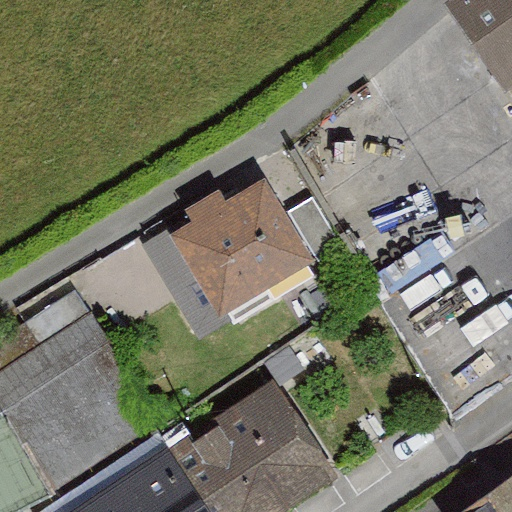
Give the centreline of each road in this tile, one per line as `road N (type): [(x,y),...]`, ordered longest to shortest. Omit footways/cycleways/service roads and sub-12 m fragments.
road 1 (residential): [(0,302),(276,142),(438,0)]
road 2 (residential): [(372,511),(511,413)]
